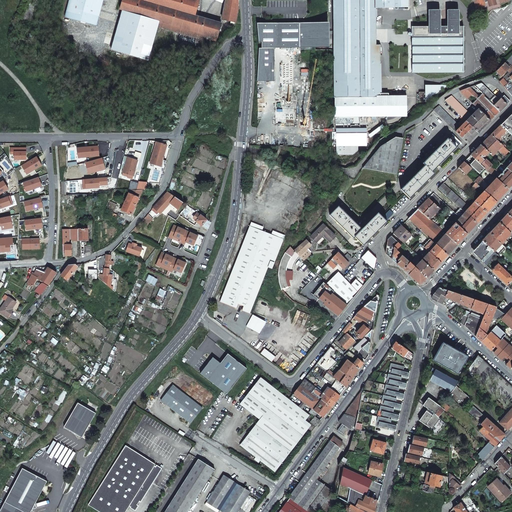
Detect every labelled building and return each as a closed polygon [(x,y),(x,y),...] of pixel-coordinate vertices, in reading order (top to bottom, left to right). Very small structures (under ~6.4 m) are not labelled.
[(95,25),(102,0),(68,0),(64,16),(95,25)] [(158,27),(202,40),(203,37),(216,41),(221,24),(195,16),(199,1),(195,0),(122,0),(120,9),(123,10),(111,50),(148,61),(159,21),(160,21),(158,27)] [(238,6),(238,0),(225,0),(222,20),(235,22),(238,6)] [(333,0),(335,116),(360,116),(407,116),(407,96),(388,96),(388,93),(380,93),(380,62),(387,62),(387,61),(389,61),(389,62),(395,62),(395,46),(389,46),(389,47),(387,47),(387,46),(380,46),(380,50),(375,50),(375,8),(408,7),(407,0),(333,0)] [(473,0),(477,10),(485,7),(484,2),(487,1),(492,0),(499,0),(500,3),(509,1),(508,0),(473,0)] [(412,72),(463,72),(463,26),(459,26),(459,10),(447,11),(447,26),(440,27),(440,11),(428,11),(428,27),(412,27),(412,72)] [(263,86),(281,86),(281,52),(324,53),(323,28),(263,28),(265,48),(263,86)] [(511,66),(511,65),(508,67),(504,63),(496,71),(501,76),(507,70),(509,72),(511,68),(511,66)] [(484,97),(493,106),(497,102),(495,100),(497,98),(482,84),(478,89),(485,96),(484,97)] [(426,92),(426,102),(449,86),(432,86),(432,89),(426,89),(426,92)] [(478,109),(490,121),(500,112),(493,106),(484,97),(485,96),(478,89),(474,86),(459,91),(468,99),(471,96),(474,97),(476,99),(472,103),(478,109)] [(501,98),(507,104),(510,101),(504,95),(501,98)] [(464,120),(466,121),(468,120),(472,116),(451,96),(445,100),(453,109),(458,113),(464,119),(464,120)] [(493,106),(500,112),(507,104),(501,98),(498,101),(497,102),(493,106)] [(433,110),(456,132),(461,127),(439,105),(433,110)] [(466,121),(478,133),(490,121),(478,109),(478,110),(472,116),(468,120),(466,121)] [(511,114),(511,115),(500,125),(506,131),(511,135),(511,114)] [(456,132),(468,144),(478,133),(466,121),(465,123),(461,127),(456,132)] [(500,125),(491,135),(496,141),(506,131),(500,125)] [(336,146),(367,146),(367,129),(336,129),(336,146)] [(491,135),(486,140),(498,151),(499,150),(502,146),(496,141),(491,135)] [(380,146),(362,168),(394,174),(397,174),(403,138),(395,137),(380,146)] [(401,189),(410,198),(422,186),(434,174),(432,172),(456,148),(447,139),(423,163),(425,165),(401,189)] [(486,140),(485,141),(491,146),(497,151),(498,151),(486,140)] [(485,141),(480,145),(487,151),(491,146),(485,141)] [(165,152),(167,145),(156,142),(154,148),(154,149),(152,157),(150,163),(161,167),(163,160),(162,160),(165,152)] [(480,145),(471,155),(475,159),(480,164),(483,160),(481,157),(482,156),(482,157),(484,157),(488,153),(487,151),(480,145)] [(98,146),(77,149),(79,158),(99,155),(98,146)] [(491,146),(487,151),(488,153),(492,156),(497,151),(491,146)] [(502,146),(499,150),(504,156),(508,152),(505,148),(502,146)] [(27,148),(10,148),(10,154),(14,154),(14,160),(27,160),(27,148)] [(471,155),(465,161),(470,165),(475,159),(471,155)] [(37,157),(21,166),(27,174),(42,166),(37,157)] [(135,169),(138,160),(128,157),(127,161),(125,167),(126,167),(123,175),(127,176),(128,174),(133,176),(135,170),(135,169)] [(102,158),(85,163),(88,174),(105,169),(102,158)] [(475,159),(470,165),(479,174),(485,168),(481,164),(480,164),(475,159)] [(481,164),(485,168),(487,171),(492,166),(485,159),(481,164)] [(464,162),(458,167),(464,173),(467,170),(470,167),(464,162)] [(511,173),(506,168),(496,179),(508,189),(511,185),(511,173)] [(479,176),(474,182),(477,185),(483,179),(479,176)] [(39,177),(23,183),(26,192),(42,187),(39,177)] [(107,177),(82,180),(83,189),(108,187),(107,177)] [(492,183),(491,184),(497,190),(497,189),(503,195),(508,189),(496,179),(492,183)] [(0,194),(9,189),(3,181),(0,183),(0,194)] [(135,191),(137,183),(130,181),(126,191),(130,191),(135,191)] [(443,183),(438,188),(460,208),(465,213),(470,207),(443,183)] [(491,184),(490,186),(501,196),(503,195),(497,189),(497,190),(491,184)] [(490,186),(484,191),(496,202),(501,196),(490,186)] [(132,215),(142,191),(135,191),(130,191),(121,210),(132,215)] [(484,191),(475,202),(487,213),(496,202),(484,191)] [(153,208),(152,209),(157,214),(158,213),(160,214),(170,203),(178,210),(180,207),(183,208),(186,205),(183,202),(183,203),(167,192),(153,208)] [(433,193),(428,198),(439,209),(441,211),(447,216),(455,223),(465,213),(460,208),(455,213),(433,193)] [(0,199),(0,208),(13,204),(10,196),(0,199)] [(41,197),(24,202),(26,211),(43,207),(41,197)] [(428,198),(418,209),(429,219),(438,210),(439,209),(428,198)] [(113,212),(117,205),(111,201),(107,209),(113,212)] [(470,207),(465,213),(477,223),(487,213),(475,202),(474,203),(470,207)] [(355,237),(363,245),(375,233),(387,222),(378,213),(362,229),(338,206),(330,215),(354,238),(355,237)] [(408,218),(430,239),(432,240),(441,230),(429,219),(418,209),(408,218)] [(465,213),(455,223),(467,234),(477,223),(465,213)] [(147,222),(148,223),(153,218),(148,214),(142,220),(146,223),(147,222)] [(195,220),(196,220),(196,221),(207,230),(209,225),(211,222),(209,221),(201,215),(199,217),(196,214),(193,218),(195,219),(195,220)] [(511,218),(507,214),(499,223),(510,233),(511,230),(511,218)] [(11,216),(0,217),(0,226),(1,226),(2,230),(13,228),(11,216)] [(447,216),(439,225),(442,227),(449,220),(451,222),(447,226),(451,228),(455,223),(447,216)] [(25,220),(26,230),(43,228),(41,218),(25,220)] [(269,229),(251,222),(249,226),(268,233),(269,229)] [(451,228),(445,234),(457,245),(467,234),(455,223),(451,228)] [(499,223),(490,233),(501,244),(507,238),(511,234),(510,233),(499,223)] [(335,236),(323,224),(311,237),(316,242),(323,235),(330,242),(335,236)] [(88,241),(88,229),(86,229),(87,225),(78,225),(78,229),(78,241),(88,241)] [(186,242),(194,245),(198,236),(173,225),(168,237),(172,239),(173,238),(173,237),(181,240),(181,242),(180,242),(185,244),(186,242)] [(131,231),(136,235),(140,229),(136,226),(131,231)] [(256,296),(268,266),(270,267),(272,268),(283,238),(271,234),(268,233),(249,226),(238,255),(231,273),(229,279),(222,297),(232,301),(230,306),(236,308),(238,304),(243,306),(251,309),(256,296)] [(401,226),(394,233),(396,236),(404,243),(411,235),(401,226)] [(69,240),(71,239),(72,241),(78,241),(78,229),(62,230),(62,239),(62,245),(70,245),(70,243),(69,243),(69,240)] [(271,234),(283,238),(285,235),(273,230),(271,234)] [(490,233),(482,241),(491,249),(494,252),(501,244),(490,233)] [(445,234),(436,244),(448,255),(457,245),(445,234)] [(394,248),(395,240),(391,236),(388,239),(385,253),(392,259),(393,256),(394,248)] [(12,237),(0,238),(0,252),(11,251),(10,245),(13,245),(12,237)] [(40,238),(22,239),(23,249),(40,249),(40,238)] [(430,239),(423,246),(429,252),(436,244),(432,240),(430,239)] [(294,251),(299,256),(311,245),(306,240),(294,251)] [(475,249),(475,255),(481,260),(491,249),(482,241),(475,249)] [(129,243),(126,251),(140,256),(142,248),(136,246),(137,244),(133,243),(132,245),(129,243)] [(436,244),(429,252),(441,263),(448,255),(436,244)] [(71,256),(72,245),(70,245),(62,245),(63,251),(65,251),(65,255),(71,256)] [(279,282),(281,289),(288,287),(287,280),(292,280),(291,275),(292,270),(293,265),(296,260),(299,256),(294,251),(290,246),(285,252),(281,259),(279,266),(278,274),(279,282)] [(403,257),(396,250),(394,248),(393,256),(392,259),(397,264),(403,257)] [(483,263),(494,252),(491,249),(481,260),(482,262),(483,263)] [(368,251),(362,258),(374,269),(376,258),(368,251)] [(161,252),(156,265),(160,267),(160,266),(162,264),(169,267),(168,269),(168,270),(172,272),(173,271),(174,269),(182,272),(186,263),(161,252)] [(338,264),(343,269),(348,263),(343,258),(338,252),(330,260),(336,266),(338,264)] [(429,252),(422,260),(434,271),(441,263),(429,252)] [(494,252),(483,263),(486,265),(497,255),(494,252)] [(348,253),(343,258),(348,263),(352,258),(348,253)] [(410,263),(403,257),(397,264),(403,270),(410,263)] [(330,260),(328,263),(334,269),(336,266),(330,260)] [(418,264),(415,267),(427,278),(434,271),(422,260),(418,264)] [(410,263),(403,270),(420,285),(427,278),(415,267),(410,263)] [(104,282),(113,290),(115,276),(109,275),(110,269),(109,269),(110,265),(105,264),(105,268),(104,268),(103,274),(105,275),(104,282)] [(499,278),(505,271),(498,264),(495,267),(492,271),(499,278)] [(61,276),(67,281),(69,277),(78,267),(75,265),(69,265),(61,276)] [(318,266),(313,271),(316,274),(322,269),(318,266)] [(37,278),(49,285),(56,273),(48,268),(45,273),(37,270),(34,276),(32,275),(27,283),(32,286),(37,278)] [(88,278),(97,279),(97,276),(97,270),(89,270),(88,278)] [(499,278),(507,285),(510,282),(511,279),(511,277),(505,271),(499,278)] [(350,285),(338,272),(326,284),(330,288),(347,304),(348,304),(357,293),(356,292),(363,285),(356,279),(350,285)] [(72,285),(76,287),(78,285),(69,277),(67,281),(72,285)] [(35,291),(41,295),(48,286),(43,283),(41,284),(38,286),(35,291)] [(302,290),(299,295),(317,305),(330,288),(326,284),(315,297),(302,290)] [(80,291),(88,295),(91,289),(83,285),(80,291)] [(448,290),(440,288),(433,295),(432,299),(442,303),(445,297),(448,290)] [(461,295),(448,290),(445,297),(459,303),(461,295)] [(475,300),(461,295),(459,303),(471,308),(475,300)] [(256,296),(251,309),(251,311),(253,312),(259,297),(256,296)] [(12,309),(16,302),(9,297),(0,309),(0,312),(7,318),(13,310),(12,309)] [(220,302),(230,306),(232,301),(222,297),(220,302)] [(488,304),(475,300),(471,308),(484,314),(488,304)] [(357,313),(371,320),(373,317),(372,315),(372,314),(375,315),(377,302),(370,301),(357,313)] [(479,327),(486,334),(496,308),(496,307),(488,304),(484,314),(483,317),(482,319),(479,327)] [(511,329),(511,316),(511,315),(511,307),(507,312),(501,319),(511,329)] [(501,319),(507,312),(506,312),(505,314),(504,313),(502,312),(496,308),(486,334),(487,335),(490,331),(496,325),(495,325),(501,319)] [(371,320),(357,313),(353,318),(362,323),(357,333),(358,335),(358,336),(359,338),(359,339),(360,339),(371,327),(372,321),(371,320)] [(468,317),(464,326),(475,336),(479,327),(482,319),(470,315),(469,314),(468,317)] [(252,329),(258,317),(253,315),(247,327),(252,329)] [(342,331),(346,333),(352,325),(351,323),(349,322),(342,331)] [(481,341),(491,350),(495,346),(506,334),(496,325),(490,331),(487,335),(481,341)] [(481,341),(487,335),(486,334),(479,327),(475,336),(481,341)] [(339,343),(346,349),(355,340),(347,333),(339,343)] [(511,340),(506,334),(495,346),(498,348),(493,353),(501,360),(505,355),(510,359),(506,364),(510,368),(511,368),(511,366),(511,340)] [(408,351),(395,342),(391,348),(403,357),(408,351)] [(468,356),(443,342),(433,360),(458,374),(468,356)] [(322,357),(327,361),(335,350),(330,346),(322,357)] [(261,353),(272,362),(275,357),(264,349),(261,353)] [(347,360),(335,375),(329,369),(327,372),(326,372),(327,372),(346,387),(364,362),(349,351),(344,355),(347,360)] [(213,357),(200,373),(227,394),(247,368),(228,354),(220,363),(213,357)] [(483,360),(478,355),(466,372),(472,375),(483,360)] [(318,365),(327,372),(329,369),(331,367),(329,366),(328,368),(321,362),(318,365)] [(408,379),(409,373),(403,371),(404,366),(390,363),(389,368),(392,369),(391,373),(402,375),(401,377),(408,379)] [(459,382),(436,369),(430,380),(448,390),(446,394),(449,395),(456,386),(459,382)] [(331,407),(346,387),(327,372),(323,377),(332,385),(325,395),(322,400),(331,407)] [(401,377),(388,374),(387,379),(389,380),(388,383),(399,386),(399,387),(399,388),(406,389),(407,383),(400,382),(401,377)] [(259,419),(240,444),(256,457),(254,459),(258,462),(260,460),(275,471),(303,435),(297,431),(303,422),(282,407),(289,399),(260,377),(239,404),(255,415),(259,419)] [(311,409),(314,410),(322,400),(325,395),(304,379),(292,394),(311,409)] [(398,392),(399,388),(399,387),(385,384),(384,390),(387,390),(386,394),(397,396),(396,398),(403,400),(404,394),(398,392)] [(161,400),(188,422),(189,420),(192,422),(202,408),(173,385),(161,400)] [(456,386),(449,395),(449,396),(458,404),(460,401),(463,403),(468,397),(456,386)] [(395,403),(396,398),(383,395),(382,400),(384,401),(383,404),(394,407),(394,409),(401,410),(402,405),(395,403)] [(432,430),(440,419),(438,417),(435,414),(440,407),(429,398),(423,406),(429,410),(434,414),(433,416),(427,412),(420,421),(432,430)] [(309,415),(289,399),(282,407),(303,422),(305,420),(309,415)] [(323,417),(331,407),(322,400),(314,410),(317,413),(323,417)] [(96,413),(78,403),(64,427),(82,437),(96,413)] [(353,403),(345,414),(357,417),(359,404),(353,403)] [(391,419),(398,421),(399,415),(393,413),(394,409),(380,405),(379,411),(381,411),(381,415),(391,418),(391,419)] [(505,435),(486,418),(473,406),(467,413),(483,426),(500,441),(505,435)] [(440,407),(435,414),(438,417),(444,410),(440,407)] [(511,425),(511,407),(499,423),(507,430),(511,425)] [(345,414),(338,422),(342,424),(349,428),(354,431),(357,417),(345,414)] [(391,419),(378,416),(376,421),(379,422),(378,426),(389,428),(388,430),(395,432),(397,427),(390,425),(391,419)] [(310,422),(316,426),(320,421),(317,418),(315,421),(312,419),(310,422)] [(303,435),(309,427),(303,422),(297,431),(303,435)] [(342,424),(337,430),(344,435),(349,428),(342,424)] [(490,440),(475,456),(481,462),(500,441),(483,426),(479,430),(490,440)] [(330,440),(289,497),(290,498),(307,511),(325,486),(319,482),(328,469),(325,467),(343,443),(334,436),(331,441),(330,440)] [(429,439),(414,436),(412,444),(419,445),(420,444),(427,446),(429,439)] [(386,443),(373,439),(370,450),(383,454),(386,443)] [(126,445),(89,504),(101,511),(125,511),(129,507),(135,511),(162,468),(126,445)] [(424,448),(410,445),(408,452),(415,454),(415,453),(423,455),(424,448)] [(404,462),(411,463),(412,462),(419,464),(421,457),(406,454),(404,462)] [(510,467),(501,456),(494,463),(504,474),(510,467)] [(198,459),(165,511),(187,511),(191,506),(214,469),(198,459)] [(380,476),(382,464),(371,461),(368,473),(380,476)] [(372,480),(343,467),(340,484),(350,488),(347,502),(350,504),(355,506),(358,499),(359,500),(363,502),(365,495),(372,480)] [(0,511),(33,511),(33,509),(37,508),(36,503),(47,481),(23,468),(0,510),(0,511)] [(442,476),(427,472),(425,483),(430,484),(435,485),(439,487),(442,476)] [(414,475),(406,473),(404,482),(412,484),(414,475)] [(454,477),(449,473),(449,477),(449,492),(449,493),(450,493),(452,493),(454,493),(461,484),(454,478),(454,477)] [(223,475),(207,502),(217,508),(222,511),(236,511),(250,492),(239,485),(234,482),(223,475)] [(504,485),(503,486),(497,478),(488,486),(501,501),(510,493),(505,488),(507,487),(504,485)] [(355,506),(367,511),(375,511),(377,507),(375,507),(377,500),(365,495),(363,502),(359,500),(358,499),(355,506)] [(290,498),(287,502),(300,511),(309,511),(307,511),(290,498)] [(300,511),(287,502),(279,511),(300,511)] [(467,511),(460,502),(458,503),(453,504),(457,511),(467,511)]
